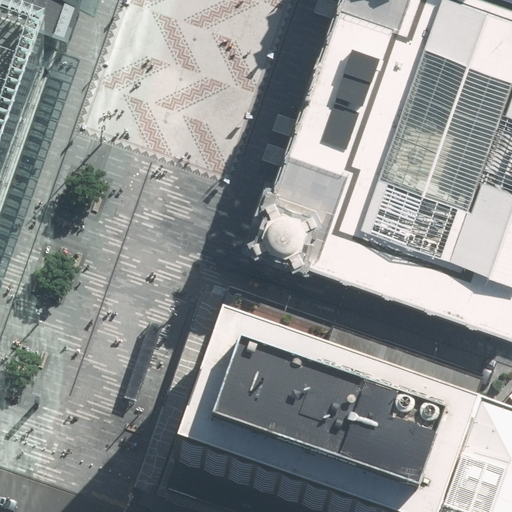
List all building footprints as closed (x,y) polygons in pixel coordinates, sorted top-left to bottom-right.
[(0,0),(0,157),(30,72),(52,0),(0,0)] [(335,270),(511,329),(511,0),(345,0),(343,9),(302,129),(291,158),(283,178),(269,174),(247,240),(335,270)] [(153,511),(224,511),(157,489),(228,292),(212,286),(210,294),(204,292),(136,489),(145,492),(141,503),(139,507),(153,511)] [(232,293),(228,292),(157,489),(224,511),(438,511),(474,410),(482,389),(484,380),(461,372),(428,363),(410,356),(318,323),(232,293)] [(125,397),(135,400),(161,330),(150,326),(125,397)] [(511,390),(484,380),(482,389),(474,410),(511,422),(511,390)] [(511,511),(511,422),(474,410),(438,511),(511,511)]
